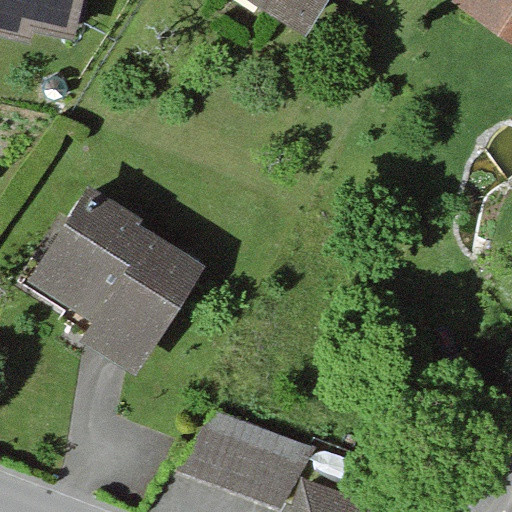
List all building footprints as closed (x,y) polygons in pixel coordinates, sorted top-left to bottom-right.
[(30,22),(70,32),(77,0),(0,0),(0,29),(26,36),(30,22)] [(264,0),(304,26),(321,0),(264,0)] [(511,0),(455,0),(511,35),(511,0)] [(104,196),(87,185),(29,273),(96,317),(84,334),(131,365),(203,256),(106,193),(104,196)] [(177,466),(280,501),(314,448),(214,411),(177,466)] [(366,511),(370,502),(304,478),(291,511),(366,511)]
